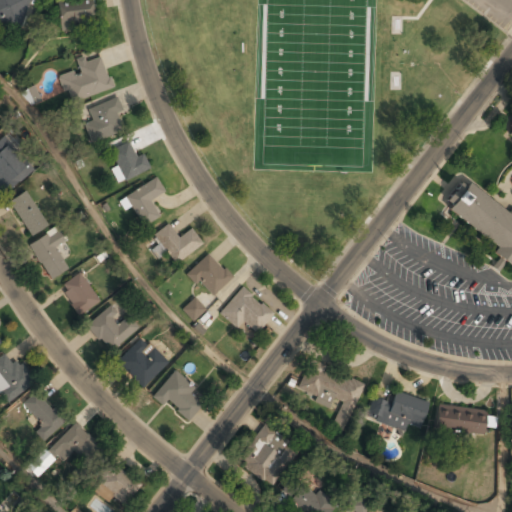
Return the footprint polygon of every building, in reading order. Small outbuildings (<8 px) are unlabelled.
[(0,0),(0,25),(19,32),(29,0),(0,0)] [(92,0),(57,1),(58,26),(92,26),(92,0)] [(75,65),(77,71),(58,76),(66,103),(111,90),(102,58),(75,65)] [(40,100),(34,85),(22,91),(29,105),(40,100)] [(122,131),(115,115),(122,112),(116,98),(86,110),(91,122),(84,126),(91,144),(122,131)] [(502,262),(511,265),(511,126),(510,129),(508,136),(511,139),(511,211),(510,214),(500,211),(474,189),(461,185),(449,200),(446,209),(494,250),(492,254),(502,262)] [(0,192),(1,194),(30,175),(7,141),(0,145),(0,192)] [(118,180),(149,171),(143,153),(133,156),(129,144),(108,150),(118,180)] [(159,216),(150,200),(163,192),(156,179),(125,196),(141,226),(159,216)] [(30,236),(46,226),(25,192),(9,202),(30,236)] [(153,234),(172,265),(201,245),(190,229),(177,237),(168,224),(153,234)] [(30,244),(48,280),(67,271),(55,247),(62,243),(57,231),(30,244)] [(210,298),(231,278),(208,254),(187,273),(210,298)] [(79,316),(99,303),(79,273),(60,286),(79,316)] [(240,322),(257,335),(273,314),(240,288),(218,315),(235,329),(240,322)] [(180,309),(191,321),(205,309),(194,297),(180,309)] [(85,327),(108,353),(129,335),(106,309),(85,327)] [(116,364),(142,389),(161,369),(136,343),(116,364)] [(0,357),(0,396),(7,405),(31,384),(5,353),(0,357)] [(362,387),(311,361),(296,390),(329,407),(332,399),(351,408),(362,387)] [(162,407),(166,402),(188,421),(205,401),(173,372),(151,397),(162,407)] [(365,418),(404,432),(407,424),(418,429),(428,402),(394,390),(389,403),(372,397),(365,418)] [(33,433),(43,443),(64,422),(36,393),(21,408),(40,426),(33,433)] [(485,411),(436,405),(433,430),(482,436),(485,411)] [(74,469),(98,453),(79,425),(55,441),(74,469)] [(264,482),(289,447),(262,427),(236,462),(264,482)] [(54,460),(43,449),(25,466),(36,477),(54,460)] [(140,488),(113,462),(95,481),(123,507),(140,488)] [(290,511),(311,511),(331,511),(331,502),(322,502),(322,488),(290,488),(290,511)]
